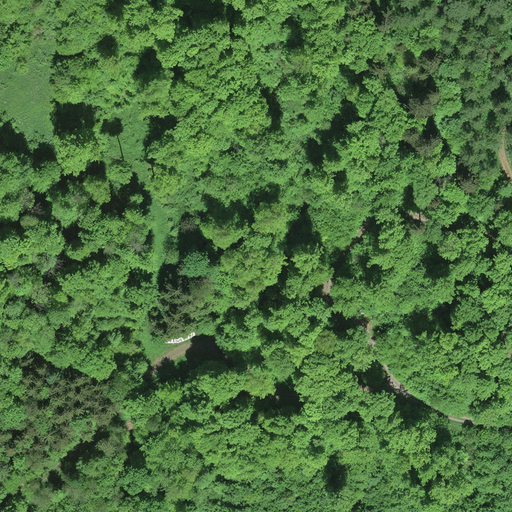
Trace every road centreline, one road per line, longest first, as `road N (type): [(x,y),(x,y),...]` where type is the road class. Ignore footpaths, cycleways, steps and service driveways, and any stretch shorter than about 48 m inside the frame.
road 1 (track): [(398,387),(288,397),(265,391),(227,356),(183,348),(50,473),(0,501)]
road 2 (track): [(511,431),(449,415),(399,389),(330,285),(341,258),(379,215),(413,215),(511,243)]
